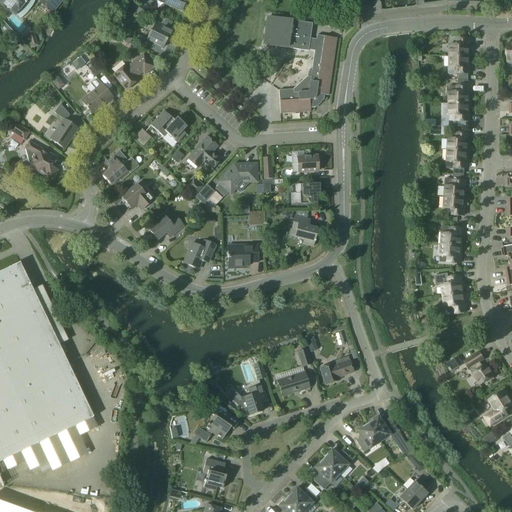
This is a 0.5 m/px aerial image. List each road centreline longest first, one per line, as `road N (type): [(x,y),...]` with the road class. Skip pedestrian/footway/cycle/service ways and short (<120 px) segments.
road 1 (residential): [(328,261),(209,294),(181,287),(83,226)]
road 2 (residential): [(343,134),(243,141),(172,77)]
road 3 (residential): [(83,226),(87,151),(172,77)]
road 4 (residential): [(346,406),(371,398),(378,384),(328,261)]
road 5 (residential): [(263,494),(247,476),(249,435),(346,406)]
road 6 (residential): [(491,325),(482,283),(488,163)]
road 7 (residential): [(418,24),(360,38),(343,134)]
road 8 (residential): [(488,163),(490,25)]
road 9 (residential): [(343,134),(344,222),(328,261)]
road 10 (residential): [(263,494),(346,406)]
